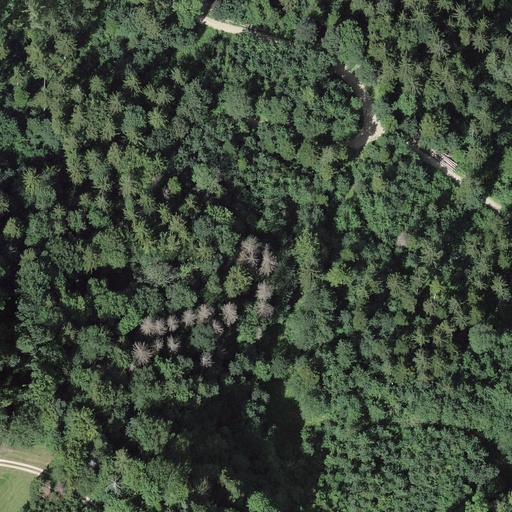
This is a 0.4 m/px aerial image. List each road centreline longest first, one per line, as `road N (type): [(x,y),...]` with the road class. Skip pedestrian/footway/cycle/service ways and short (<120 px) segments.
road 1 (track): [(363,141),(304,147),(264,125),(230,120),(79,201),(0,204)]
road 2 (track): [(363,141),(314,265),(271,294),(182,304)]
road 3 (track): [(165,0),(339,70),(356,86),(365,130)]
road 4 (track): [(217,24),(97,110),(38,124),(0,118)]
road 5 (track): [(381,134),(511,215)]
